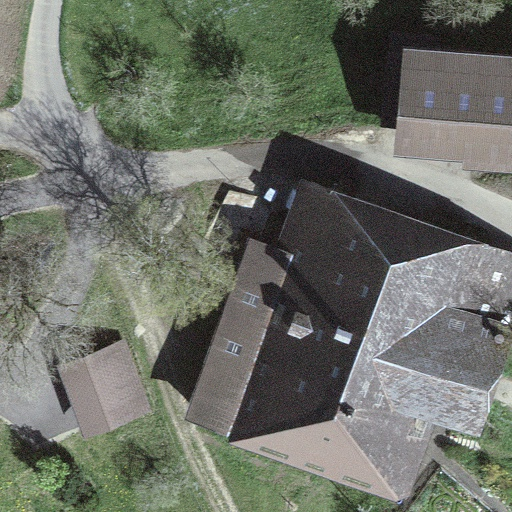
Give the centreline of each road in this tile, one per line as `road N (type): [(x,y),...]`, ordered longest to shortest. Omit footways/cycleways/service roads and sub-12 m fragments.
road 1 (track): [(511,220),(361,163),(314,155),(121,175)]
road 2 (track): [(213,511),(179,443),(121,175)]
road 3 (unclassified): [(49,0),(45,62),(56,117),(71,141),(121,175)]
